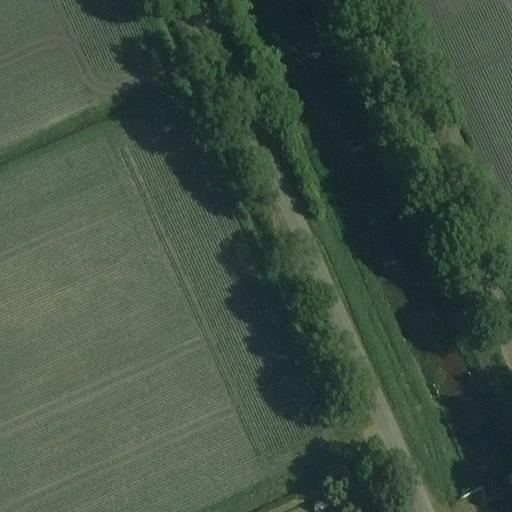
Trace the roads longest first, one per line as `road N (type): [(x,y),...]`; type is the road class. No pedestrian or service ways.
road 1 (tertiary): [(425,511),(197,0)]
road 2 (unclassified): [(511,343),(359,0)]
